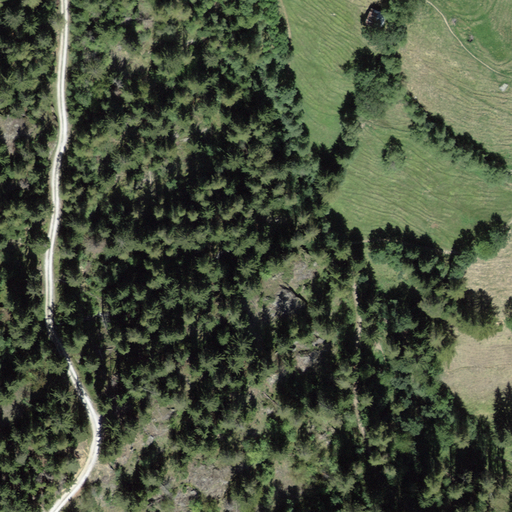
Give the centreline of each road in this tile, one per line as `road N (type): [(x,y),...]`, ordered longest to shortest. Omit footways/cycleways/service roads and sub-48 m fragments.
road 1 (track): [(52,511),(90,462),(96,434),(47,322),(62,132),(62,0)]
road 2 (track): [(355,275),(355,404),(366,454),(378,484),(421,511)]
